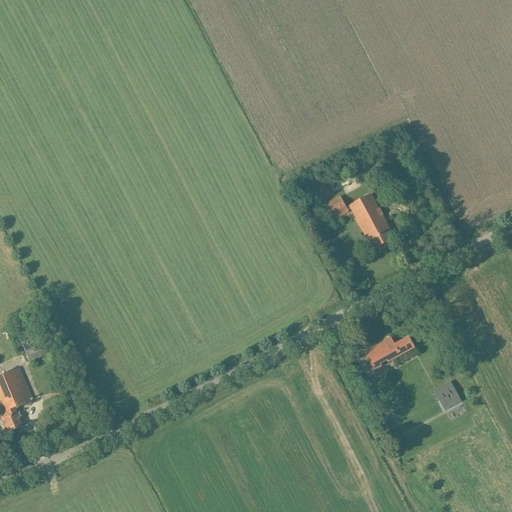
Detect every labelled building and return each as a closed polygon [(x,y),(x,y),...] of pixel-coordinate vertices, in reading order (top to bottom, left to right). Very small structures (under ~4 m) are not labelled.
[(395,239),(371,194),(349,206),(373,250),(395,239)] [(349,212),(340,197),(324,205),(333,221),(349,212)] [(364,353),(374,371),(415,348),(409,337),(391,347),(387,341),(364,353)] [(36,345),(33,338),(21,343),(30,364),(45,358),(44,355),(47,354),(44,346),(42,347),(40,343),(36,345)] [(33,400),(19,368),(0,376),(0,416),(7,433),(22,427),(14,408),(33,400)] [(451,380),(438,387),(444,397),(440,400),(444,408),(452,404),(453,406),(456,405),(454,402),(459,400),(456,394),(458,393),(451,380)] [(327,402),(337,398),(331,384),(321,389),(327,402)] [(79,390),(55,387),(53,398),(78,401),(79,390)] [(319,415),(331,440),(352,430),(340,405),(319,415)] [(332,442),(348,474),(370,463),(359,441),(356,443),(351,433),(332,442)]
